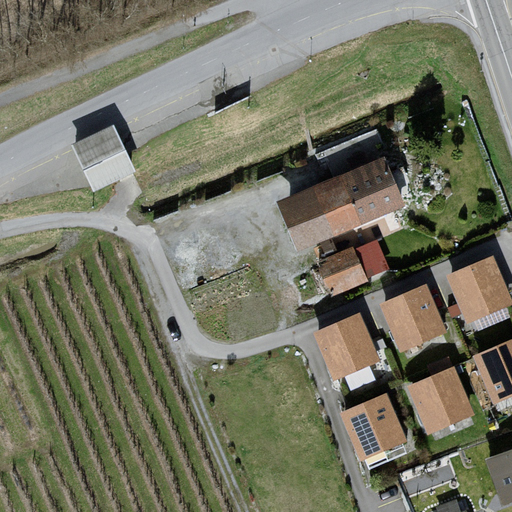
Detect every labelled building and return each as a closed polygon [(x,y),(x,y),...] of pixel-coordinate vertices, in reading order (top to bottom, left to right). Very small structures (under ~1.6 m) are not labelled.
[(115,124),(72,143),(92,186),(134,167),(115,124)] [(379,156),(277,199),(300,251),(402,208),(379,156)] [(328,290),(391,267),(378,234),(315,257),(328,290)] [(511,297),(496,259),(450,278),(471,326),(511,308),(511,297)] [(429,288),(383,308),(404,356),(449,336),(429,288)] [(361,316),(316,338),(339,386),(384,365),(361,316)] [(511,343),(476,360),(497,408),(511,401),(511,343)] [(457,371),(412,391),(433,439),(478,419),(457,371)] [(390,399),(345,419),(366,467),(411,446),(390,399)] [(511,447),(484,457),(494,486),(497,485),(504,504),(511,501),(511,447)] [(440,511),(466,511),(465,508),(459,511),(455,500),(438,506),(440,511)]
